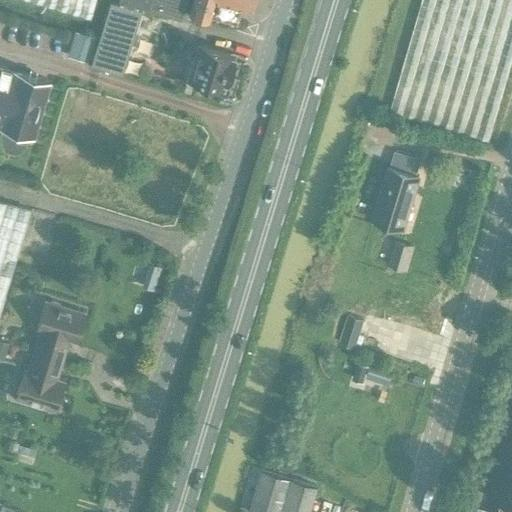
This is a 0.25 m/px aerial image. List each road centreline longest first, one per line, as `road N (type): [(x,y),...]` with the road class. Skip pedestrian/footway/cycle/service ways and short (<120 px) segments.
road 1 (unclassified): [(125,511),(286,0)]
road 2 (primary): [(179,511),(334,0)]
road 3 (unclassified): [(415,511),(511,177)]
